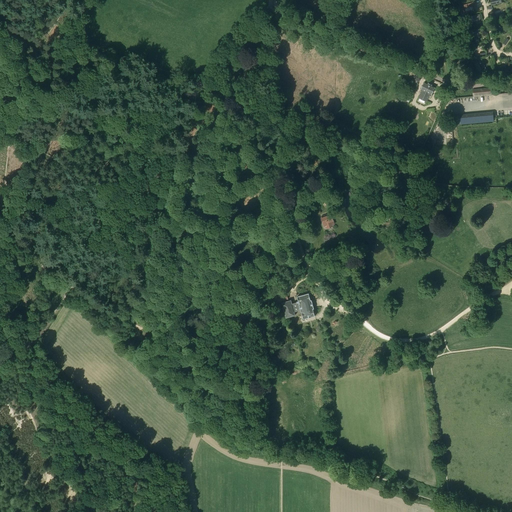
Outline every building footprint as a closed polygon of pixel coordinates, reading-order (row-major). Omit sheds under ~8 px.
[(476,2),(464,5),(465,10),(477,7),(476,2)] [(508,8),(487,15),(487,16),(489,23),(510,18),(508,8)] [(511,26),(510,18),(489,23),(492,35),(511,29),(511,26)] [(511,29),(492,35),(495,44),(495,45),(495,46),(496,47),(497,48),(497,49),(498,49),(499,50),(500,51),(501,51),(502,52),(503,52),(505,52),(507,52),(509,53),(510,53),(511,52),(511,29)] [(490,41),(468,45),(471,59),(492,55),(494,54),(493,53),(493,52),(492,51),(492,50),(492,49),(490,41)] [(494,54),(492,55),(495,73),(500,73),(509,74),(509,56),(497,57),(496,56),(495,55),(494,54)] [(492,55),(471,59),(474,73),(479,73),(487,73),(495,73),(492,55)] [(424,82),(421,89),(422,90),(418,97),(427,101),(430,94),(431,95),(435,88),(431,86),(432,85),(428,83),(428,84),(424,82)] [(474,96),(491,95),(490,88),(473,90),(473,89),(473,90),(474,96)] [(461,124),(493,121),(493,113),(461,116),(461,124)] [(330,213),(321,217),(325,227),(327,227),(327,228),(333,226),(332,225),(334,224),(330,213)] [(301,310),(304,319),(315,316),(313,309),(314,309),(312,300),(311,300),(309,293),(297,296),(299,302),(292,304),(291,301),(282,303),(286,317),(295,315),(294,312),(301,310)] [(285,296),(273,299),(274,305),(287,301),(285,296)]
